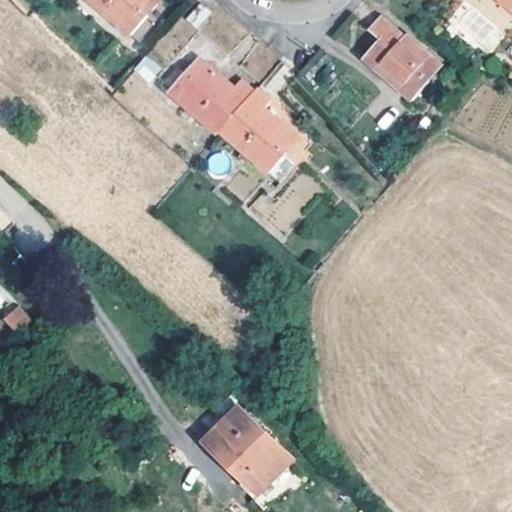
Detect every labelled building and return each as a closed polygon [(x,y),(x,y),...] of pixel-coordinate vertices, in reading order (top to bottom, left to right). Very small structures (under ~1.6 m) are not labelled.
[(91,0),(127,31),(144,13),(140,8),(146,0),(91,0)] [(488,56),(507,29),(465,0),(462,0),(444,26),(488,56)] [(420,47),(378,11),(366,26),(376,35),(362,53),(411,94),(427,75),(421,70),(434,54),(423,45),(420,47)] [(214,126),(218,123),(249,86),(235,73),(228,82),(209,66),(210,64),(200,53),(187,68),(184,64),(166,86),(214,126)] [(152,82),(162,66),(144,56),(135,72),(152,82)] [(271,93),(294,76),(285,63),(261,80),(271,93)] [(254,82),(249,86),(218,123),(266,164),(281,147),(276,143),(289,126),(279,118),(277,121),(256,103),(265,91),(254,82)] [(31,323),(18,307),(4,320),(18,334),(31,323)] [(244,396),(242,398),(280,437),(297,454),(300,450),(244,396)] [(280,437),(242,398),(210,433),(265,485),(297,454),(280,437)]
